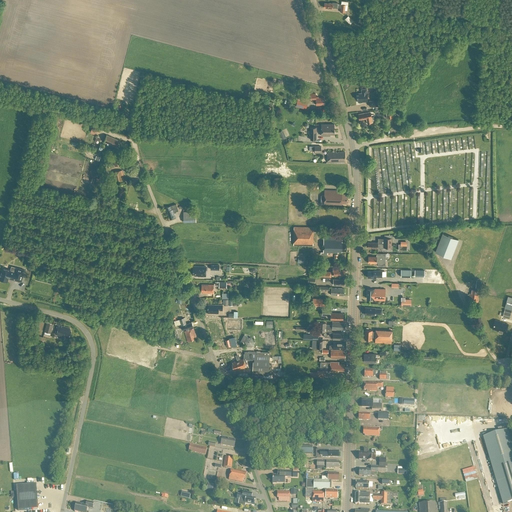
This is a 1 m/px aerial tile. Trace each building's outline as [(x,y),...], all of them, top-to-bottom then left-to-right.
[(348,5),(348,1),(341,1),(341,5),(338,4),(338,3),(332,3),(332,4),(328,3),(328,4),(324,4),(324,8),(329,8),(329,9),(332,9),(332,8),(338,9),(338,8),(341,8),(341,12),(345,13),(346,10),(347,10),(348,5)] [(368,102),(368,92),(367,92),(367,89),(362,89),(362,93),(359,93),(359,95),(357,95),(357,100),(358,100),(358,103),(368,102)] [(319,98),(318,97),(316,97),(315,93),(310,94),(311,100),(312,100),(312,102),(316,102),(316,105),(325,104),(324,97),(319,98)] [(307,101),(297,99),(296,106),(306,108),(307,101)] [(391,108),(386,109),(386,111),(387,118),(393,117),(393,115),(395,115),(395,110),(392,110),(391,108)] [(372,118),(371,112),(362,114),(358,115),(359,120),(363,119),(366,119),(367,124),(369,123),(369,124),(370,124),(370,123),(372,123),(371,118),(372,118)] [(327,134),(334,134),(334,124),(321,124),(321,136),(327,136),(327,134)] [(118,140),(118,141),(106,136),(104,142),(116,147),(115,147),(116,147),(119,140),(118,140)] [(328,162),(345,162),(345,152),(327,152),(328,162)] [(119,155),(113,156),(115,166),(121,164),(119,155)] [(115,184),(124,181),(123,175),(122,170),(112,172),(115,184)] [(346,202),(348,202),(348,194),(342,194),(342,190),(325,190),(324,195),(321,195),(321,204),(338,205),(341,205),(341,203),(346,204),(346,202)] [(174,212),(178,211),(176,204),(166,207),(170,219),(176,217),(174,212)] [(183,222),(196,222),(195,215),(189,216),(189,212),(183,212),(183,222)] [(313,246),(313,227),(294,226),(293,245),(313,246)] [(442,233),(435,252),(451,259),(459,240),(442,233)] [(346,251),(346,242),(342,242),(342,238),(324,237),(323,252),(321,252),(321,254),(327,254),(327,252),(338,253),(338,251),(342,252),(342,250),(346,251)] [(391,248),(391,238),(384,238),(384,244),(379,244),(378,244),(378,242),(368,242),(368,243),(367,243),(367,246),(368,246),(368,247),(373,247),(373,248),(383,248),(384,248),(391,248)] [(407,246),(407,241),(401,241),(401,244),(399,244),(398,250),(402,250),(402,246),(407,246)] [(385,266),(386,253),(376,253),(376,256),(368,256),(368,263),(378,263),(378,266),(385,266)] [(205,276),(206,267),(193,266),(193,273),(194,273),(194,275),(198,275),(198,276),(205,276)] [(0,279),(7,282),(8,278),(16,280),(16,279),(21,281),(24,270),(16,267),(15,272),(10,270),(11,270),(2,268),(0,276),(0,279)] [(331,277),(331,272),(320,271),(320,269),(315,269),(315,273),(320,274),(320,277),(331,277)] [(382,271),(376,271),(373,271),(373,270),(368,270),(368,271),(367,277),(373,277),(373,279),(376,280),(376,276),(382,277),(382,271)] [(213,294),(214,285),(201,284),(201,291),(203,291),(203,293),(208,293),(213,294)] [(367,289),(367,298),(374,298),(374,300),(385,300),(385,289),(375,289),(374,289),(367,289)] [(471,298),(480,298),(480,289),(471,289),(471,298)] [(223,305),(218,305),(208,305),(207,313),(218,314),(218,311),(223,311),(223,305)] [(343,319),(343,313),(335,313),(331,313),(331,308),(322,307),(322,313),(326,313),(326,315),(330,315),(330,319),(337,319),(343,319)] [(504,309),(502,317),(509,319),(511,311),(504,309)] [(505,333),(508,324),(500,322),(501,321),(495,319),(492,329),(498,331),(498,332),(501,333),(501,331),(505,333)] [(344,329),(344,323),(337,322),(337,321),(332,321),(332,325),(326,324),(326,323),(319,322),(319,331),(325,332),(325,331),(332,332),(332,329),(339,329),(344,329)] [(46,322),(44,332),(51,334),(53,324),(46,322)] [(191,323),(180,326),(182,330),(185,329),(186,331),(184,332),(187,341),(193,340),(193,339),(196,338),(193,329),(189,330),(189,328),(193,327),(191,323)] [(69,339),(71,330),(69,330),(70,328),(57,325),(55,334),(62,336),(62,337),(69,339)] [(391,343),(392,330),(376,329),(376,331),(372,331),(372,330),(365,330),(365,339),(371,339),(371,337),(375,338),(375,342),(391,343)] [(38,341),(42,342),(43,337),(35,335),(34,340),(33,344),(37,345),(38,341)] [(246,347),(252,347),(255,341),(253,341),(251,338),(247,338),(248,337),(244,335),(241,341),(245,341),(247,345),(246,347)] [(345,359),(345,351),(344,351),(344,350),(331,350),(331,358),(345,359)] [(233,364),(232,364),(234,369),(235,371),(242,368),(246,367),(245,363),(247,362),(246,360),(254,360),(254,362),(253,362),(253,371),(269,371),(269,352),(248,352),(248,354),(247,354),(247,352),(247,353),(244,352),(244,356),(246,356),(246,358),(243,358),(232,362),(233,364)] [(371,354),(364,354),(363,362),(369,362),(369,363),(375,363),(375,354),(371,354)] [(326,367),(330,367),(330,372),(338,372),(339,370),(344,370),(344,364),(339,364),(339,362),(320,361),(320,367),(326,367)] [(386,376),(386,373),(380,372),(380,375),(379,375),(379,380),(386,380),(389,380),(389,376),(386,376)] [(368,384),(364,384),(363,390),(369,391),(369,392),(377,392),(377,388),(382,388),(382,383),(377,383),(368,383),(368,384)] [(373,401),(362,400),(362,407),(372,408),(372,411),(381,411),(382,405),(372,404),(373,401)] [(379,437),(379,428),(363,428),(363,435),(365,435),(365,436),(379,437)] [(503,505),(511,501),(511,446),(507,430),(483,437),(503,505)] [(234,448),(235,442),(235,440),(222,437),(220,445),(234,448)] [(205,455),(207,449),(190,445),(188,452),(205,455)] [(375,461),(375,457),(380,457),(381,456),(381,454),(380,453),(375,453),(375,451),(372,451),(371,453),(368,453),(368,449),(363,449),(363,453),(358,453),(358,456),(359,456),(359,460),(367,460),(367,461),(375,461)] [(231,468),(232,458),(224,458),(223,468),(231,468)] [(385,473),(385,467),(371,467),(371,470),(359,469),(359,470),(358,470),(358,472),(359,472),(359,476),(364,476),(363,477),(367,477),(367,476),(375,477),(375,473),(379,474),(379,473),(385,473)] [(235,471),(231,470),(229,480),(243,483),(243,480),(245,480),(246,473),(236,471),(235,471)] [(277,476),(273,475),(272,483),(284,484),(285,477),(291,478),(291,472),(277,471),(277,476)] [(475,472),(463,476),(466,483),(477,479),(475,472)] [(338,482),(339,474),(328,473),(328,474),(328,478),(322,477),(322,481),(330,481),(338,482)] [(330,481),(322,481),(314,481),(314,480),(306,480),(306,489),(306,490),(326,491),(326,490),(329,490),(330,481)] [(38,504),(36,485),(16,486),(18,511),(32,510),(38,510),(38,504)] [(326,491),(306,490),(305,498),(313,498),(312,504),(317,504),(317,502),(324,503),(324,495),(325,495),(325,499),(330,499),(330,500),(332,500),(333,499),(337,499),(338,492),(334,492),(334,491),(326,491)] [(254,506),(256,499),(252,498),(252,494),(243,492),(242,495),(238,494),(237,499),(239,500),(238,505),(245,507),(245,504),(254,506)] [(289,502),(289,492),(277,492),(277,498),(279,498),(279,501),(287,502),(289,502)] [(381,508),(398,508),(397,492),(387,493),(381,493),(381,496),(373,496),(373,501),(381,501),(381,508)] [(93,509),(94,503),(87,502),(86,505),(76,503),(75,511),(76,511),(86,511),(88,508),(93,509)] [(419,511),(435,511),(435,503),(419,504),(419,511)]
